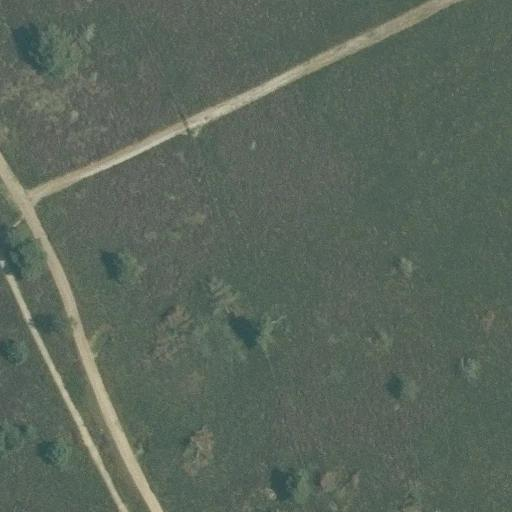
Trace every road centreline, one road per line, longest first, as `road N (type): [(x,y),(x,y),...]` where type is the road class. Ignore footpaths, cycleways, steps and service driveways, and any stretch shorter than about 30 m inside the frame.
road 1 (track): [(453,0),(25,203)]
road 2 (track): [(159,511),(111,423),(70,293),(25,203)]
